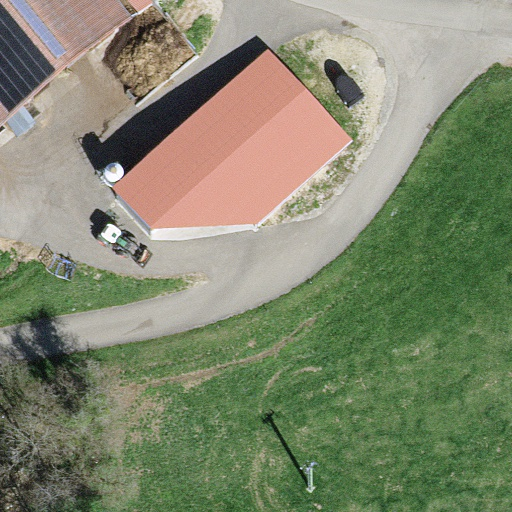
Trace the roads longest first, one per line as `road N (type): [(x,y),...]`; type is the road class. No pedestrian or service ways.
road 1 (residential): [(0,350),(209,302),(272,277),(312,247),(391,156),(483,17)]
road 2 (residential): [(324,0),(483,17)]
